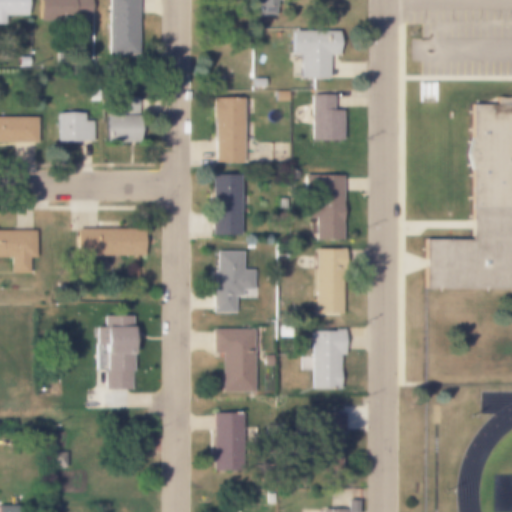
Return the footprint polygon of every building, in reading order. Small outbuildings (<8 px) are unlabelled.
[(0,0),(0,24),(6,24),(6,16),(24,16),(24,0),(0,0)] [(38,0),(87,0),(87,23),(38,24),(38,0)] [(103,0),(135,0),(135,57),(103,57),(103,0)] [(273,0),(273,15),(254,15),(254,0),(273,0)] [(324,55),(324,79),(297,79),(297,55),(288,55),(288,31),(335,31),(335,55),(324,55)] [(17,56),(26,56),(26,66),(17,66),(17,56)] [(307,95),(329,95),(329,110),(338,110),(338,145),(307,145),(307,95)] [(511,287),(425,288),(425,240),(472,240),(472,106),(493,105),(493,97),(510,97),(510,105),(511,105),(511,287)] [(113,98),(113,115),(100,115),(100,140),(137,141),(137,98),(113,98)] [(239,98),(239,162),(211,162),(211,122),(209,122),(209,98),(239,98)] [(54,113),(54,142),(91,142),(90,120),(81,120),(81,113),(54,113)] [(0,115),(0,142),(33,142),(33,115),(0,115)] [(235,234),(207,234),(207,176),(235,176),(235,234)] [(338,176),(338,241),(313,241),(313,176),(338,176)] [(276,198),(284,198),(284,209),(276,209),(276,198)] [(0,228),(32,229),(32,274),(6,273),(6,258),(0,258),(0,228)] [(72,228),(137,228),(137,255),(117,256),(117,267),(94,267),(94,256),(72,257),(72,228)] [(313,249),(338,249),(338,314),(313,314),(313,249)] [(208,293),(210,293),(210,270),(212,270),(212,251),(238,251),(238,270),(248,270),(248,289),(238,289),(238,295),(230,295),(230,312),(208,312),(208,293)] [(100,316),(131,315),(131,390),(102,390),(102,368),(93,368),(93,327),(100,327),(100,316)] [(249,391),(217,391),(217,352),(209,352),(209,328),(249,328),(249,391)] [(331,332),(331,329),(341,329),(341,355),(336,355),(336,389),(308,389),(308,332),(331,332)] [(340,412),(340,431),(336,431),(336,464),(313,464),(313,412),(340,412)] [(209,413),(234,413),(234,470),(209,470),(209,413)] [(62,451),(62,467),(50,467),(51,451),(62,451)] [(344,511),(344,500),(355,500),(355,511),(344,511)]
